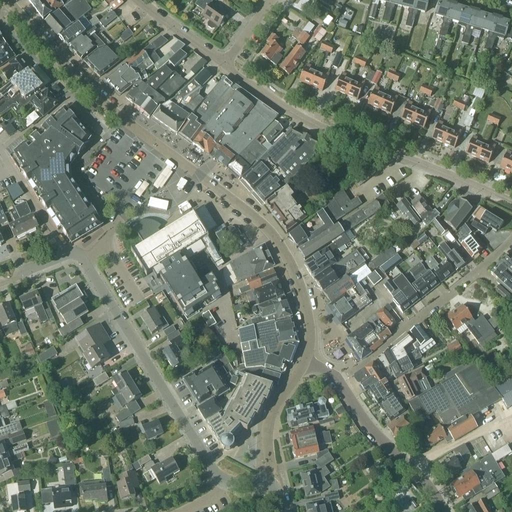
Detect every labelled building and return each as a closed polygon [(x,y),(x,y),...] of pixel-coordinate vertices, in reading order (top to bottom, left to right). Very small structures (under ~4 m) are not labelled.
[(63,6),(64,7),(74,1),(73,0),(27,0),(43,21),(63,6)] [(74,0),(74,1),(64,7),(65,8),(62,10),(44,22),(58,37),(74,24),(81,19),(82,18),(92,10),(83,0),(74,0)] [(120,0),(116,0),(110,5),(114,11),(123,3),(120,0)] [(216,26),(219,27),(227,16),(211,4),(213,0),(198,0),(195,5),(205,12),(202,16),(210,21),(207,24),(208,27),(211,29),(214,29),(216,26)] [(378,0),(378,1),(379,1),(385,3),(384,8),(385,9),(385,8),(389,9),(390,4),(391,0),(378,0)] [(391,0),(390,4),(389,9),(392,10),(394,9),(395,5),(401,7),(403,0),(391,0)] [(403,0),(401,7),(408,9),(407,12),(408,14),(412,15),(413,10),(415,0),(403,0)] [(415,0),(413,10),(412,15),(415,16),(417,15),(418,11),(425,13),(427,0),(415,0)] [(440,2),(436,16),(443,18),(442,21),(442,23),(446,24),(447,20),(452,3),(448,2),(447,4),(440,2)] [(447,20),(446,24),(449,26),(451,24),(452,21),(458,23),(459,23),(463,9),(456,7),(457,5),(452,3),(447,20)] [(342,8),(336,4),(333,9),(339,12),(342,8)] [(372,5),(369,19),(374,20),(378,6),(372,5)] [(385,9),(383,15),(390,17),(392,10),(389,9),(385,8),(385,9)] [(458,23),(457,26),(465,28),(465,31),(469,32),(470,27),(475,10),(470,9),(470,11),(463,9),(459,23),(458,23)] [(470,27),(469,32),(472,33),(474,31),(480,33),(481,33),(482,30),(481,30),(486,16),(479,14),(479,12),(475,10),(470,27)] [(112,12),(99,22),(103,28),(117,17),(112,12)] [(408,14),(407,21),(413,22),(415,16),(412,15),(408,14)] [(486,16),(481,30),(482,30),(488,32),(487,35),(488,38),(491,39),(493,34),(498,18),(493,16),(492,18),(486,16)] [(97,24),(99,22),(95,18),(87,24),(82,18),(81,19),(74,24),(58,37),(64,44),(65,43),(68,47),(94,26),(97,24)] [(493,34),(491,39),(495,40),(497,38),(503,40),(504,37),(509,23),(502,21),(502,19),(498,18),(493,34)] [(291,36),(296,40),(302,32),(307,25),(302,21),(291,36)] [(347,24),(340,21),(338,27),(345,29),(347,24)] [(407,21),(405,27),(412,29),(413,22),(407,21)] [(442,23),(440,30),(447,32),(449,26),(446,24),(442,23)] [(94,26),(68,47),(81,59),(96,47),(97,48),(102,44),(92,33),(96,29),(94,26)] [(319,43),(323,38),(327,33),(320,28),(316,33),(317,34),(320,36),(316,40),(319,43)] [(123,43),(133,35),(129,29),(119,37),(123,43)] [(440,30),(439,36),(444,38),(446,38),(447,32),(440,30)] [(465,31),(463,37),(470,39),(472,33),(469,32),(465,31)] [(302,32),(296,40),(296,41),(303,46),(309,38),(302,32)] [(276,66),(282,57),(278,54),(282,50),(274,44),(278,39),(272,35),(267,42),(268,44),(260,55),(269,62),(276,66)] [(435,48),(439,49),(441,44),(442,41),(443,41),(444,38),(439,36),(437,42),(435,48)] [(105,80),(104,81),(114,90),(121,96),(131,87),(130,87),(132,86),(141,82),(148,78),(147,78),(149,76),(147,71),(154,66),(160,61),(154,53),(168,42),(167,42),(162,37),(161,37),(117,71),(105,80)] [(463,37),(461,43),(468,45),(470,39),(463,37)] [(488,38),(486,44),(493,46),(495,40),(491,39),(488,38)] [(344,53),(347,43),(340,41),(337,51),(344,53)] [(178,42),(169,50),(171,52),(175,56),(180,51),(185,46),(178,42)] [(325,52),(328,45),(323,43),(320,50),(325,52)] [(0,67),(15,57),(6,44),(0,48),(0,67)] [(106,47),(102,44),(97,48),(99,49),(84,62),(100,78),(120,62),(108,50),(110,48),(107,46),(106,47)] [(299,62),(305,53),(303,52),(305,49),(298,44),(291,53),(292,53),(280,69),(289,76),(293,70),(294,70),(300,63),(299,62)] [(486,44),(484,50),(491,52),(493,46),(486,44)] [(334,47),(328,45),(325,52),(331,54),(334,47)] [(175,56),(168,62),(174,68),(187,57),(180,51),(175,56)] [(343,56),(337,53),(331,66),(338,69),(343,56)] [(10,66),(1,72),(7,82),(9,81),(11,83),(12,84),(20,78),(19,77),(29,70),(19,56),(9,64),(10,66)] [(359,66),(362,59),(356,57),(353,64),(359,66)] [(202,59),(190,71),(191,73),(194,75),(194,76),(202,68),(207,63),(202,59)] [(364,68),(367,62),(362,59),(359,66),(364,68)] [(310,86),(316,73),(309,70),(310,67),(306,65),(305,68),(299,81),(310,86)] [(135,105),(134,106),(140,111),(140,110),(149,117),(162,100),(166,103),(185,83),(182,80),(177,75),(174,73),(167,66),(145,86),(148,89),(135,105)] [(176,136),(178,134),(186,123),(186,124),(195,112),(204,101),(199,96),(201,88),(212,77),(204,69),(193,81),(169,103),(160,109),(160,108),(153,119),(176,136)] [(11,83),(0,91),(0,116),(0,117),(10,109),(17,116),(22,112),(25,115),(34,107),(37,111),(38,111),(43,117),(54,107),(54,108),(56,106),(55,106),(59,103),(57,102),(57,100),(55,98),(53,97),(48,91),(41,97),(39,95),(33,100),(31,97),(45,88),(30,71),(20,78),(12,84),(11,83)] [(392,80),(394,74),(389,71),(386,78),(392,80)] [(382,74),(376,72),(370,83),(376,86),(382,74)] [(323,76),(316,73),(310,86),(322,91),(328,78),(329,75),(325,73),(323,76)] [(346,95),(352,82),(345,78),(346,75),(342,74),(341,77),(340,76),(334,90),(346,95)] [(400,76),(394,74),(392,80),(397,83),(400,76)] [(272,124),(279,115),(227,79),(223,83),(222,82),(225,77),(224,77),(204,101),(195,112),(186,124),(186,123),(178,134),(203,152),(206,155),(234,121),(245,128),(259,137),(272,124)] [(133,88),(125,99),(134,105),(135,104),(135,105),(148,89),(145,86),(142,84),(141,82),(132,86),(133,88)] [(359,85),(352,82),(346,95),(357,100),(363,87),(363,86),(364,83),(360,82),(359,85)] [(425,95),(428,88),(422,86),(419,92),(425,95)] [(379,110),(385,96),(378,93),(379,90),(375,88),(374,91),(373,91),(367,105),(379,110)] [(433,90),(428,88),(425,95),(430,97),(433,90)] [(464,95),(461,103),(466,105),(469,98),(464,95)] [(392,99),(385,96),(379,110),(391,115),(397,101),(396,101),(397,98),(393,96),(392,99)] [(442,101),(437,99),(433,109),(438,111),(442,101)] [(458,109),(461,103),(455,100),(452,107),(458,109)] [(412,124),(418,110),(411,107),(412,104),(408,102),(407,105),(406,105),(400,119),(412,124)] [(466,105),(461,103),(458,109),(463,112),(466,105)] [(67,113),(64,109),(26,144),(12,157),(11,158),(21,173),(22,172),(29,183),(28,184),(39,202),(41,201),(47,212),(46,213),(58,231),(61,229),(72,246),(102,226),(98,220),(91,208),(89,209),(64,172),(77,153),(79,155),(88,144),(87,143),(90,139),(76,123),(77,123),(68,112),(67,113)] [(425,113),(418,110),(412,124),(424,129),(430,115),(429,115),(430,112),(426,110),(425,113)] [(492,124),(495,117),(489,115),(487,121),(492,124)] [(500,119),(495,117),(492,124),(497,126),(500,119)] [(213,158),(218,162),(226,168),(236,156),(238,157),(255,141),(259,137),(245,128),(234,121),(206,155),(209,156),(209,155),(213,158)] [(268,144),(283,130),(275,122),(260,136),(255,141),(267,152),(272,148),(268,144)] [(443,144),(449,130),(442,127),(443,124),(439,122),(437,125),(431,139),(443,144)] [(26,142),(35,134),(30,129),(22,137),(26,142)] [(272,148),(271,149),(267,153),(261,158),(262,160),(258,164),(242,179),(253,193),(298,147),(293,145),(303,134),(292,129),(272,148)] [(456,133),(449,130),(443,144),(454,149),(460,135),(461,132),(457,130),(456,133)] [(298,147),(302,149),(312,138),(303,134),(293,145),(298,147)] [(7,149),(6,150),(12,157),(26,144),(21,138),(20,137),(15,141),(7,149)] [(477,158),(483,145),(476,142),(477,139),(473,137),(472,140),(471,140),(465,153),(477,158)] [(302,149),(298,147),(253,193),(264,205),(287,187),(286,186),(288,184),(316,155),(325,146),(323,144),(312,138),(302,149)] [(238,157),(238,158),(237,156),(227,167),(240,178),(255,162),(256,163),(257,163),(258,164),(262,160),(261,158),(267,153),(255,141),(238,157)] [(490,148),(483,145),(477,158),(488,164),(494,150),(495,147),(491,145),(490,148)] [(511,173),(511,170),(511,157),(510,156),(511,154),(507,152),(506,155),(505,155),(499,168),(511,173)] [(359,187),(370,178),(366,173),(355,182),(359,187)] [(24,195),(17,184),(11,188),(7,190),(15,201),(24,195)] [(287,187),(264,205),(286,234),(307,219),(297,205),(295,207),(290,201),(292,199),(292,197),(297,193),(290,185),(289,186),(288,184),(286,186),(287,187)] [(350,202),(343,191),(324,205),(326,208),(288,237),(296,249),(307,241),(310,244),(334,227),(332,224),(362,205),(357,198),(350,202)] [(375,202),(338,226),(338,225),(334,227),(310,244),(298,252),(304,261),(332,242),(344,234),(381,210),(388,205),(381,196),(374,200),(375,202)] [(421,199),(411,207),(427,227),(440,215),(435,210),(432,212),(421,198),(421,199)] [(420,222),(409,208),(411,207),(405,199),(396,207),(401,214),(403,213),(414,227),(420,222)] [(448,215),(448,216),(444,222),(455,231),(472,209),(468,206),(470,204),(466,201),(464,203),(460,200),(459,202),(457,202),(456,202),(454,203),(453,203),(451,204),(451,205),(450,206),(449,207),(449,208),(448,209),(448,210),(448,211),(447,212),(447,214),(448,215)] [(14,208),(15,209),(17,213),(27,235),(36,231),(35,229),(38,228),(32,216),(28,218),(27,216),(30,215),(30,213),(26,203),(14,208)] [(475,219),(471,226),(485,235),(489,228),(496,232),(497,230),(499,231),(504,223),(487,212),(479,207),(471,217),(475,219)] [(131,226),(130,227),(137,234),(144,245),(132,252),(132,251),(131,251),(146,276),(147,276),(147,275),(151,272),(155,279),(160,276),(184,316),(220,293),(215,286),(217,284),(212,276),(199,283),(186,262),(206,251),(207,253),(214,249),(208,238),(209,238),(208,237),(217,231),(203,208),(194,214),(193,213),(192,213),(193,214),(161,234),(160,234),(160,233),(160,232),(159,232),(159,231),(158,231),(158,230),(161,227),(160,226),(158,225),(157,224),(156,224),(155,223),(153,223),(152,222),(151,222),(150,222),(149,222),(148,221),(147,221),(146,221),(145,221),(143,221),(142,222),(140,222),(139,222),(138,223),(137,223),(136,223),(135,224),(134,224),(133,225),(132,225),(132,226),(131,226)] [(17,213),(15,209),(10,211),(14,221),(16,220),(18,223),(9,227),(14,238),(17,237),(18,239),(27,235),(17,213)] [(442,236),(448,231),(438,219),(432,223),(442,236)] [(478,252),(481,250),(471,237),(470,238),(468,236),(473,232),(467,224),(462,228),(467,234),(458,241),(461,246),(472,259),(479,253),(478,252)] [(230,228),(227,230),(226,229),(222,231),(215,235),(222,246),(228,242),(239,235),(237,231),(235,232),(233,229),(230,228)] [(349,242),(344,234),(332,242),(333,244),(331,245),(332,246),(326,250),(304,265),(306,269),(311,277),(311,276),(314,281),(336,265),(331,258),(336,254),(334,252),(349,242)] [(416,240),(420,245),(428,239),(423,234),(416,240)] [(263,245),(229,264),(237,282),(249,277),(254,275),(274,266),(267,251),(264,245),(263,245)] [(456,272),(465,264),(454,251),(449,255),(447,252),(448,251),(444,245),(438,250),(456,272)] [(396,254),(391,247),(370,262),(375,270),(396,254)] [(222,261),(214,249),(207,253),(216,267),(217,267),(223,263),(222,261)] [(314,281),(313,281),(322,293),(323,293),(329,289),(331,291),(336,287),(335,285),(339,282),(341,284),(343,283),(341,280),(364,264),(365,263),(356,251),(336,265),(314,281)] [(402,262),(397,255),(389,261),(394,267),(402,262)] [(511,261),(506,256),(498,265),(511,277),(511,261)] [(454,273),(445,262),(439,267),(431,258),(425,263),(432,272),(432,273),(441,284),(454,273)] [(394,267),(389,261),(380,268),(385,275),(394,267)] [(329,289),(323,293),(330,304),(354,287),(371,274),(364,264),(341,280),(343,283),(341,284),(339,282),(335,285),(336,287),(331,291),(329,289)] [(421,299),(439,285),(428,271),(426,272),(420,264),(413,270),(409,273),(415,280),(419,277),(421,280),(412,287),(415,290),(421,299)] [(496,282),(500,286),(495,291),(506,300),(511,293),(511,285),(509,284),(511,280),(511,277),(498,265),(490,274),(497,281),(496,282)] [(257,276),(262,287),(267,285),(277,281),(273,270),(257,276)] [(374,272),(371,274),(369,276),(366,278),(374,287),(382,280),(376,274),(374,272)] [(402,295),(411,307),(420,300),(400,275),(391,282),(401,294),(400,294),(401,296),(402,295)] [(251,291),(251,292),(262,287),(257,276),(247,280),(247,281),(246,282),(247,286),(249,286),(239,290),(241,295),(251,291)] [(259,305),(283,296),(277,281),(267,285),(267,286),(254,291),(245,295),(251,308),(259,305)] [(402,314),(411,307),(402,295),(401,296),(400,294),(401,294),(391,282),(390,281),(383,286),(394,299),(393,300),(393,302),(396,305),(396,306),(402,314)] [(340,325),(358,312),(372,303),(358,284),(354,287),(345,294),(330,304),(327,306),(340,325)] [(58,295),(51,300),(55,307),(54,307),(59,314),(60,314),(67,326),(71,333),(80,328),(76,321),(79,319),(87,314),(82,306),(87,303),(76,285),(72,288),(58,296),(58,295)] [(36,293),(20,300),(25,312),(34,309),(40,324),(47,321),(53,319),(49,310),(44,312),(41,305),(42,305),(36,293)] [(258,307),(261,317),(251,321),(253,327),(290,317),(291,317),(284,297),(258,307)] [(20,336),(26,334),(22,322),(16,325),(8,305),(0,308),(0,322),(6,337),(18,331),(20,336)] [(396,323),(388,313),(392,310),(388,305),(374,316),(376,318),(378,317),(388,330),(396,323)] [(479,344),(494,333),(482,317),(475,322),(472,319),(462,306),(450,315),(450,314),(447,316),(447,317),(446,318),(456,331),(456,330),(460,335),(467,330),(479,344)] [(159,320),(160,319),(154,309),(151,311),(151,310),(140,316),(151,335),(162,328),(157,320),(159,319),(159,320)] [(216,324),(208,312),(201,316),(209,328),(213,325),(216,324)] [(290,317),(253,327),(249,328),(238,330),(245,365),(245,368),(246,370),(262,369),(281,375),(282,374),(283,374),(285,373),(286,369),(285,367),(284,366),(286,363),(289,364),(294,350),(283,346),(297,343),(292,320),(290,320),(290,317)] [(366,325),(374,334),(381,343),(391,335),(383,327),(380,324),(376,327),(372,321),(366,325)] [(374,334),(366,325),(346,339),(361,361),(371,354),(382,344),(381,343),(374,334)] [(167,338),(176,332),(173,326),(163,332),(167,338)] [(420,346),(428,340),(418,326),(410,332),(420,346)] [(75,340),(85,356),(101,346),(101,347),(107,343),(97,327),(75,340)] [(179,354),(188,348),(178,332),(167,339),(173,348),(163,354),(173,369),(184,362),(179,354)] [(383,354),(390,367),(406,358),(401,351),(412,342),(405,334),(391,346),(392,347),(383,354)] [(422,356),(433,347),(429,340),(417,349),(422,356)] [(463,352),(457,341),(446,347),(452,358),(463,352)] [(92,370),(109,359),(101,347),(101,346),(85,356),(83,357),(92,370)] [(23,351),(26,358),(35,355),(32,348),(23,351)] [(57,355),(53,348),(37,358),(40,365),(57,355)] [(406,358),(390,367),(393,374),(393,375),(394,377),(395,378),(396,379),(413,370),(410,364),(421,358),(417,350),(407,358),(406,358)] [(444,376),(447,382),(475,366),(472,361),(444,376)] [(375,385),(376,386),(384,380),(373,362),(356,374),(362,383),(360,385),(365,392),(375,385)] [(198,401),(202,407),(213,400),(216,398),(217,399),(230,391),(213,364),(200,372),(198,374),(196,371),(182,379),(197,402),(198,401)] [(477,428),(470,418),(481,412),(511,394),(511,374),(491,387),(475,366),(447,382),(424,395),(408,403),(419,421),(420,420),(424,429),(422,431),(424,435),(424,436),(425,437),(422,439),(427,447),(429,445),(430,447),(446,437),(445,436),(449,433),(454,442),(477,428)] [(248,378),(273,386),(277,387),(281,375),(262,369),(246,370),(245,372),(244,376),(248,378)] [(407,401),(408,403),(424,395),(418,382),(426,378),(421,369),(397,382),(405,396),(405,398),(406,400),(407,401)] [(97,387),(109,380),(105,374),(93,381),(97,387)] [(117,388),(112,392),(115,397),(117,396),(118,395),(120,393),(133,385),(126,374),(113,381),(117,388)] [(273,386),(248,378),(244,376),(242,376),(248,378),(242,392),(264,402),(266,403),(273,386)] [(384,380),(376,386),(369,391),(377,404),(393,393),(384,380)] [(63,392),(70,389),(66,381),(59,384),(63,392)] [(118,395),(115,397),(122,408),(128,405),(141,397),(133,385),(120,393),(118,395)] [(257,417),(257,416),(264,402),(242,392),(240,391),(234,404),(255,416),(257,417)] [(379,406),(386,416),(390,422),(405,411),(393,395),(379,406)] [(316,423),(316,420),(329,417),(327,411),(326,412),(325,406),(325,402),(323,399),(319,400),(318,404),(311,405),(286,412),(291,430),(316,423)] [(205,422),(213,416),(221,412),(213,400),(202,407),(197,410),(205,422)] [(51,401),(43,404),(45,410),(53,407),(51,401)] [(0,414),(7,412),(17,408),(15,402),(0,407),(0,414)] [(232,403),(224,418),(240,427),(247,431),(255,416),(234,404),(232,403)] [(338,416),(338,417),(338,416),(346,414),(342,407),(341,407),(335,412),(338,416)] [(119,424),(131,416),(127,409),(115,417),(119,424)] [(0,429),(5,428),(2,420),(9,417),(7,412),(0,414),(0,429)] [(222,422),(218,417),(206,424),(218,444),(220,444),(220,445),(220,446),(220,447),(221,447),(221,448),(222,448),(222,449),(223,450),(224,451),(226,451),(227,451),(229,451),(230,450),(231,450),(232,449),(233,448),(233,447),(234,446),(234,445),(234,444),(234,442),(233,441),(233,440),(232,440),(231,438),(230,438),(230,436),(240,427),(224,418),(222,422)] [(408,435),(409,433),(409,430),(406,427),(409,425),(403,417),(396,422),(395,420),(386,426),(393,435),(398,442),(408,435)] [(334,425),(332,418),(323,422),(324,428),(334,425)] [(58,419),(51,422),(56,438),(64,435),(58,419)] [(120,429),(135,425),(133,419),(119,424),(120,429)] [(1,429),(4,437),(22,430),(19,422),(5,427),(6,428),(1,429)] [(155,437),(163,434),(158,423),(145,428),(143,423),(138,425),(142,435),(145,434),(147,441),(148,441),(148,442),(156,439),(155,437)] [(79,436),(74,425),(68,428),(73,439),(79,436)] [(292,442),(293,446),(330,438),(329,433),(325,434),(324,432),(322,433),(323,434),(321,435),(321,434),(314,436),(312,429),(290,434),(291,436),(290,436),(289,438),(290,441),(292,442)] [(26,441),(22,431),(6,436),(10,447),(26,441)] [(314,464),(329,455),(328,454),(328,451),(318,453),(316,446),(323,445),(323,444),(325,444),(325,445),(331,444),(330,438),(293,446),(294,451),(293,453),(294,456),(295,457),(296,459),(316,454),(318,461),(314,464)] [(27,444),(12,450),(12,451),(7,453),(3,444),(0,445),(0,460),(20,454),(29,451),(27,444)] [(460,458),(468,453),(464,445),(453,451),(456,457),(454,458),(454,457),(440,466),(443,471),(443,472),(445,475),(446,475),(447,477),(461,469),(458,464),(462,461),(460,458)] [(507,446),(481,462),(460,474),(462,478),(450,485),(458,498),(461,497),(464,502),(505,478),(495,463),(511,454),(507,446)] [(107,450),(100,453),(101,457),(105,458),(108,458),(107,450)] [(13,471),(10,463),(16,461),(22,459),(20,454),(0,460),(0,476),(4,475),(13,471)] [(320,494),(326,493),(325,491),(330,488),(324,478),(330,475),(325,467),(333,461),(329,455),(314,464),(317,469),(313,472),(300,475),(306,498),(320,495),(320,494)] [(140,467),(151,461),(148,456),(137,462),(140,467)] [(57,460),(51,457),(48,463),(54,466),(57,460)] [(164,479),(179,471),(172,459),(158,467),(158,466),(155,468),(151,462),(144,467),(148,473),(151,471),(159,485),(165,481),(164,479)] [(65,490),(52,491),(53,504),(54,504),(54,509),(63,508),(72,507),(71,502),(69,487),(75,486),(73,464),(62,465),(64,476),(65,490)] [(139,489),(134,472),(131,466),(127,467),(129,474),(124,475),(126,481),(116,484),(121,501),(135,497),(133,491),(139,489)] [(13,471),(4,475),(6,481),(16,478),(22,476),(19,469),(13,471)] [(97,504),(107,503),(105,487),(112,487),(110,469),(102,470),(104,482),(79,485),(80,497),(83,497),(83,502),(97,501),(97,504)] [(23,493),(30,492),(29,482),(17,483),(18,493),(19,493),(19,498),(11,499),(12,511),(25,511),(24,497),(23,497),(23,493)] [(500,494),(495,485),(482,492),(487,501),(500,494)] [(339,500),(337,493),(324,496),(325,501),(305,506),(306,511),(331,511),(330,502),(339,500)] [(410,500),(391,511),(412,511),(416,510),(410,500)] [(490,511),(483,500),(465,510),(466,511),(490,511)]
